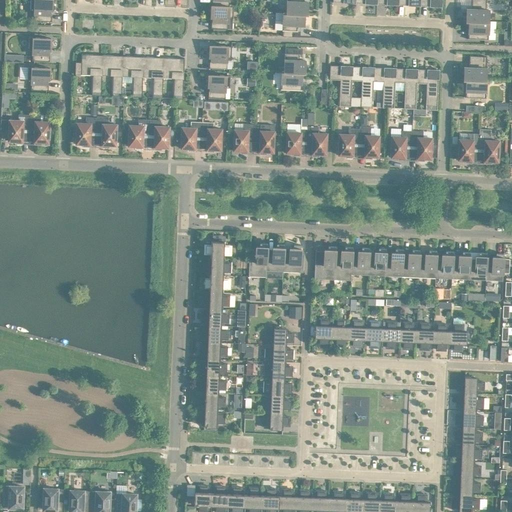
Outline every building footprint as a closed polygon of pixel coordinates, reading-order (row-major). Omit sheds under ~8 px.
[(30,0),(30,10),(34,10),(34,21),(50,22),(50,11),(52,11),(52,0),(30,0)] [(287,0),(287,13),(305,14),(307,14),(308,2),(301,2),(301,0),(287,0)] [(466,21),(469,21),(488,22),(488,21),(489,10),(486,10),(486,0),(472,0),(472,9),(467,9),(466,21)] [(214,6),(212,6),(211,18),(213,18),(213,28),(211,28),(211,29),(228,29),(229,19),(233,19),(233,7),(229,6),(229,7),(214,6)] [(287,13),(283,13),(283,30),(282,30),(282,31),(283,31),(282,36),(291,37),(292,31),(298,32),(298,31),(297,31),(297,25),(304,26),(305,14),(287,13)] [(469,21),(468,39),(489,40),(488,40),(489,21),(488,21),(488,22),(469,21)] [(32,61),(48,61),(49,51),(51,51),(51,39),(29,38),(29,50),(33,50),(32,61)] [(210,68),(227,69),(227,59),(231,59),(232,46),(210,45),(209,58),(211,58),(211,68),(210,68)] [(284,67),(284,71),(284,72),(302,72),(302,73),(305,73),(305,61),(299,60),(299,55),(300,55),(300,54),(298,54),(299,49),(285,48),(285,53),(284,53),(284,54),(285,54),(284,67)] [(101,96),(102,76),(102,55),(101,55),(101,58),(93,57),(93,55),(82,54),(81,64),(76,64),(76,74),(93,75),(92,95),(101,96)] [(121,97),(122,76),(123,56),(122,56),(121,56),(121,58),(113,58),(113,56),(103,55),(102,55),(102,76),(112,76),(111,96),(121,97)] [(141,97),(142,77),(143,56),(143,57),(141,57),(141,59),(134,59),(134,56),(123,56),(122,76),(133,77),(132,97),(141,97)] [(162,98),(163,78),(164,57),(163,57),(163,58),(162,58),(162,60),(154,60),(154,57),(144,57),(144,56),(143,56),(142,77),(153,78),(152,98),(162,98)] [(464,80),(466,80),(466,79),(486,80),(486,68),(484,68),(484,57),(470,56),(469,68),(464,67),(464,80)] [(164,57),(163,78),(174,79),(173,99),(183,99),(184,58),(184,59),(182,59),(182,61),(174,61),(174,58),(164,58),(164,57)] [(248,62),(247,71),(257,72),(257,62),(248,62)] [(351,107),(352,81),(352,68),(353,68),(353,67),(341,66),(341,68),(330,67),(330,80),(341,80),(340,106),(351,107)] [(31,90),(47,91),(47,80),(51,80),(51,74),(50,74),(50,68),(28,67),(27,80),(31,80),(31,90)] [(373,107),(374,82),(373,82),(374,69),(374,67),(363,67),(363,69),(353,68),(352,68),(352,81),(362,81),(361,107),(373,107)] [(394,108),(395,82),(395,70),(396,70),(396,68),(385,68),(384,70),(374,69),(373,82),(374,82),(384,82),(383,108),(394,108)] [(416,109),(417,83),(416,83),(417,71),(417,69),(406,69),(406,70),(396,70),(395,70),(395,82),(405,83),(404,109),(416,109)] [(416,83),(417,83),(427,84),(426,110),(437,110),(439,70),(428,70),(428,71),(417,71),(416,83)] [(284,72),(284,71),(282,71),(281,89),(281,90),(302,91),(302,90),(301,90),(302,84),(302,73),(302,72),(284,72)] [(208,98),(225,99),(226,88),(230,88),(230,76),(209,75),(208,81),(207,81),(206,87),(210,87),(210,97),(208,97),(208,98)] [(466,79),(466,80),(466,97),(465,97),(465,98),(486,99),(486,98),(487,80),(486,80),(466,79)] [(204,101),(204,110),(228,110),(228,102),(204,101)] [(23,130),(29,130),(30,115),(18,114),(18,120),(9,120),(9,141),(15,141),(15,144),(22,144),(23,130)] [(30,115),(29,130),(35,130),(34,145),(42,145),(42,142),(48,143),(49,122),(40,121),(41,115),(30,115)] [(91,133),(96,133),(97,118),(86,117),(86,123),(77,123),(76,144),(82,144),(82,147),(90,147),(91,133)] [(97,118),(96,133),(102,133),(102,148),(109,148),(110,145),(116,145),(117,125),(108,124),(108,117),(97,117),(97,118)] [(143,135),(149,135),(150,120),(139,120),(138,126),(129,125),(128,146),(135,146),(135,149),(142,149),(143,135)] [(150,120),(149,135),(155,135),(154,150),(162,150),(162,147),(168,148),(169,127),(161,127),(161,121),(150,120)] [(196,137),(201,137),(202,122),(191,122),(191,128),(182,127),(181,148),(187,149),(187,151),(195,152),(196,137)] [(202,122),(201,137),(207,138),(207,152),(214,152),(215,150),(221,150),(222,129),(213,129),(213,123),(202,122)] [(248,139),(254,140),(255,125),(244,124),(243,130),(235,130),(234,151),(240,151),(240,154),(247,154),(248,139)] [(255,125),(254,140),(260,140),(259,154),(267,155),(267,152),(273,152),(274,131),(266,131),(266,125),(255,125)] [(307,130),(306,142),(312,142),(312,157),(319,157),(320,154),(326,154),(327,136),(318,136),(318,128),(307,127),(307,130)] [(360,127),(360,129),(359,144),(365,144),(364,159),(372,159),(372,156),(378,157),(379,136),(371,136),(371,127),(360,127)] [(301,142),(306,142),(307,130),(301,129),(301,133),(287,132),(286,153),(292,153),(292,156),(300,156),(301,142)] [(353,144),(359,144),(360,129),(349,129),(348,135),(340,134),(339,155),(345,155),(345,158),(352,158),(353,144)] [(406,146),(412,146),(412,132),(401,131),(401,137),(392,137),(391,157),(397,158),(397,160),(405,161),(406,146)] [(412,132),(412,146),(417,147),(417,161),(425,161),(425,159),(431,159),(432,138),(423,138),(423,132),(412,132)] [(473,149),(479,149),(479,134),(468,134),(468,140),(459,139),(458,160),(465,160),(464,163),(472,164),(473,149)] [(479,134),(479,149),(485,149),(484,164),(492,164),(492,162),(498,162),(499,141),(490,141),(491,135),(479,134)] [(211,254),(211,258),(224,259),(224,255),(231,255),(231,246),(224,246),(225,242),(219,241),(212,241),(212,245),(205,245),(205,254),(211,254)] [(267,250),(268,244),(260,244),(260,250),(256,250),(250,250),(249,276),(266,277),(266,271),(267,250)] [(276,251),(267,250),(266,271),(283,272),(284,251),(284,245),(277,244),(276,251)] [(293,251),(284,251),(283,272),(303,273),(304,251),(301,251),(301,245),(294,245),(293,251)] [(335,280),(335,274),(334,274),(335,253),(336,253),(336,247),(328,246),(328,252),(324,252),(316,251),(314,279),(335,280)] [(351,281),(352,254),(353,247),(345,247),(345,254),(336,253),(335,253),(334,274),(335,274),(335,280),(351,281)] [(368,281),(368,275),(369,255),(369,248),(362,248),(362,254),(352,254),(351,281),(368,281)] [(368,275),(385,276),(386,255),(386,249),(379,249),(378,255),(369,255),(368,275)] [(385,276),(402,277),(402,256),(403,256),(403,250),(395,249),(395,256),(386,255),(385,276)] [(402,277),(418,278),(419,257),(420,257),(420,250),(412,250),(412,256),(403,256),(402,256),(402,277)] [(418,278),(435,278),(436,257),(437,251),(429,251),(429,257),(420,257),(419,257),(418,278)] [(435,278),(452,279),(453,258),(453,252),(446,251),(445,258),(436,257),(435,278)] [(452,279),(469,280),(470,259),(470,253),(463,252),(462,259),(453,258),(452,279)] [(469,280),(485,280),(486,260),(487,260),(487,253),(479,253),(479,259),(470,259),(469,280)] [(486,260),(485,280),(503,281),(503,278),(503,272),(503,266),(503,260),(504,254),(496,254),(496,260),(487,260),(486,260)] [(211,271),(210,275),(223,276),(223,272),(230,272),(230,263),(224,263),(224,259),(211,258),(211,262),(204,262),(204,271),(211,271)] [(210,288),(210,292),(222,292),(222,288),(229,289),(230,280),(223,280),(223,276),(210,275),(210,279),(203,279),(203,288),(210,288)] [(209,305),(209,309),(222,309),(222,305),(229,305),(229,297),(222,296),(222,292),(210,292),(210,296),(203,296),(202,304),(209,305)] [(208,321),(208,325),(221,326),(221,322),(228,322),(228,313),(221,313),(222,309),(209,309),(209,313),(202,312),(202,321),(208,321)] [(328,338),(332,339),(333,326),(329,326),(329,319),(320,319),(320,326),(315,325),(315,338),(319,338),(319,345),(328,345),(328,338)] [(345,339),(349,339),(349,327),(345,327),(346,320),(337,319),(337,326),(333,326),(332,339),(336,339),(336,346),(344,346),(345,339)] [(362,340),(366,340),(366,328),(362,327),(362,321),(354,320),(353,327),(349,327),(349,339),(353,340),(352,346),(361,347),(362,340)] [(378,341),(382,341),(383,328),(379,328),(379,321),(370,321),(370,328),(366,328),(366,340),(370,340),(369,347),(378,347),(378,341)] [(395,341),(399,342),(400,329),(396,329),(396,322),(387,322),(387,328),(383,328),(382,341),(386,341),(386,348),(395,348),(395,341)] [(412,342),(416,342),(416,330),(412,330),(413,323),(404,322),(404,329),(400,329),(399,342),(403,342),(403,349),(412,349),(412,342)] [(429,343),(433,343),(433,330),(429,330),(430,323),(421,323),(420,330),(416,330),(416,342),(420,342),(420,349),(428,350),(429,343)] [(445,344),(449,344),(450,331),(446,331),(446,324),(438,324),(437,331),(433,330),(433,343),(437,343),(436,350),(445,350),(445,344)] [(450,331),(449,344),(453,344),(453,351),(462,351),(462,344),(467,344),(467,332),(463,332),(463,325),(454,324),(454,331),(450,331)] [(208,338),(208,342),(220,343),(220,339),(227,339),(227,330),(221,330),(221,326),(208,325),(208,329),(201,329),(201,338),(208,338)] [(273,341),(273,345),(286,346),(286,342),(293,342),(293,333),(286,333),(286,328),(274,328),(274,332),(267,332),(266,341),(273,341)] [(207,355),(207,359),(219,359),(220,355),(226,356),(227,347),(220,347),(220,343),(208,342),(207,346),(201,346),(200,355),(207,355)] [(273,358),(272,362),(285,362),(285,358),(292,359),(292,350),(286,350),(286,346),(273,345),(273,349),(266,349),(266,357),(273,358)] [(206,372),(206,376),(219,376),(219,372),(226,373),(226,364),(219,363),(219,359),(207,359),(207,363),(200,363),(199,371),(206,372)] [(272,375),(272,379),(284,379),(284,375),(291,375),(292,367),(285,366),(285,362),(272,362),(272,366),(265,365),(265,374),(272,375)] [(206,389),(205,393),(218,393),(218,389),(225,389),(225,381),(219,380),(219,376),(206,376),(206,380),(199,379),(199,388),(206,389)] [(464,390),(464,394),(476,395),(477,391),(483,391),(484,382),(477,382),(477,378),(465,377),(464,381),(458,381),(457,390),(464,390)] [(271,391),(271,395),(284,396),(284,392),(290,392),(291,383),(284,383),(284,379),(272,379),(271,383),(265,382),(264,391),(271,391)] [(205,405),(205,409),(217,410),(217,406),(224,406),(225,397),(218,397),(218,393),(205,393),(205,397),(198,396),(198,405),(205,405)] [(463,407),(463,411),(476,411),(476,407),(483,408),(483,399),(476,399),(476,395),(464,394),(464,398),(457,398),(456,407),(463,407)] [(270,408),(270,412),(283,413),(283,409),(290,409),(290,400),(283,400),(284,396),(271,395),(271,399),(264,399),(264,408),(270,408)] [(217,410),(205,409),(204,413),(198,413),(197,422),(204,422),(204,427),(217,427),(217,423),(223,423),(224,414),(217,414),(217,410)] [(463,424),(462,428),(475,428),(475,424),(482,425),(482,416),(475,415),(476,411),(463,411),(463,415),(456,415),(456,423),(463,424)] [(283,413),(270,412),(270,416),(263,416),(263,425),(270,425),(270,429),(282,430),(282,425),(289,426),(289,417),(283,417),(283,413)] [(462,441),(462,445),(474,445),(474,441),(481,441),(482,433),(475,432),(475,428),(462,428),(462,432),(455,431),(455,440),(462,441)] [(461,457),(461,461),(473,462),(474,458),(480,458),(481,449),(474,449),(474,445),(462,445),(462,449),(455,448),(454,457),(461,457)] [(460,474),(460,478),(473,479),(473,475),(480,475),(480,466),(473,466),(473,462),(461,461),(461,465),(454,465),(454,474),(460,474)] [(460,491),(460,495),(472,495),(472,491),(479,492),(479,483),(473,483),(473,479),(460,478),(460,482),(453,482),(453,491),(460,491)] [(207,505),(211,505),(212,493),(208,493),(208,486),(199,485),(199,492),(195,492),(194,505),(198,505),(198,511),(207,511),(207,505)] [(10,507),(22,508),(23,487),(3,486),(2,508),(10,509),(10,507)] [(223,511),(224,506),(228,506),(228,493),(225,493),(225,486),(216,486),(216,493),(212,493),(211,505),(215,505),(214,511),(223,511)] [(240,511),(241,507),(245,507),(245,494),(241,494),(242,487),(233,487),(233,494),(228,493),(228,506),(232,506),(231,511),(240,511)] [(257,511),(258,507),(262,507),(262,495),(258,495),(258,488),(250,487),(249,494),(245,494),(245,507),(249,507),(248,511),(257,511)] [(56,511),(63,511),(64,489),(44,488),(43,510),(56,510),(56,511)] [(274,511),(274,508),(278,508),(279,496),(275,495),(275,489),(266,488),(266,495),(262,495),(262,507),(266,508),(265,511),(274,511)] [(290,511),(291,509),(295,509),(296,496),(292,496),(292,489),(283,489),(283,496),(279,496),(278,508),(282,508),(282,511),(290,511)] [(89,511),(90,491),(70,490),(70,497),(70,502),(69,511),(74,511),(89,511)] [(307,511),(308,509),(312,510),(312,497),(308,497),(309,490),(300,490),(300,497),(296,496),(295,509),(299,509),(298,511),(307,511)] [(324,511),(325,510),(329,510),(329,498),(325,498),(325,491),(317,490),(316,497),(312,497),(312,510),(316,510),(315,511),(324,511)] [(90,491),(89,511),(108,511),(110,492),(90,491)] [(341,511),(345,511),(346,498),(342,498),(342,491),(333,491),(333,498),(329,498),(329,510),(333,510),(332,511),(341,511)] [(358,511),(362,511),(363,499),(359,499),(359,492),(350,492),(350,499),(346,498),(345,511),(349,511),(358,511)] [(135,511),(136,494),(116,493),(115,511),(135,511)] [(379,511),(380,500),(376,500),(376,493),(367,493),(367,499),(363,499),(362,511),(366,511),(379,511)] [(395,511),(396,501),(392,500),(393,494),(384,493),(384,500),(380,500),(379,511),(395,511)] [(412,511),(413,501),(409,501),(409,494),(401,494),(400,501),(396,501),(395,511),(412,511)] [(413,501),(412,511),(429,511),(430,502),(426,502),(426,495),(418,495),(417,501),(413,501)] [(472,495),(460,495),(459,499),(453,499),(452,507),(459,508),(458,511),(471,511),(471,508),(478,508),(479,500),(472,499),(472,495)]
